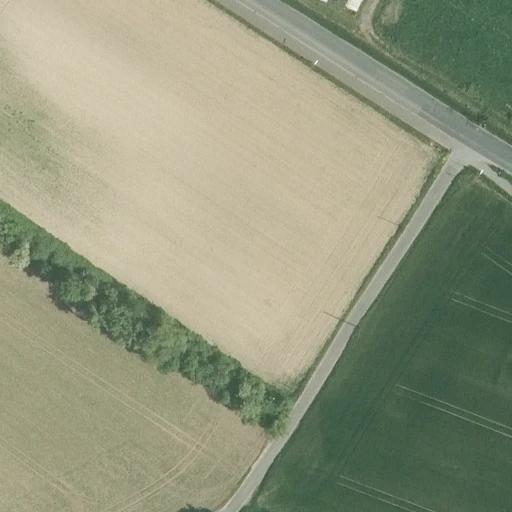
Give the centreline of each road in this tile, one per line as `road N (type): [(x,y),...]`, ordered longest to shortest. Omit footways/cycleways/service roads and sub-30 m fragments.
road 1 (track): [(464,150),(236,511)]
road 2 (tertiary): [(259,0),(511,154)]
